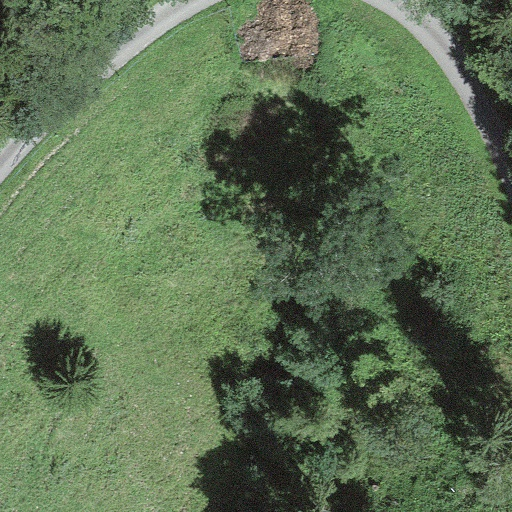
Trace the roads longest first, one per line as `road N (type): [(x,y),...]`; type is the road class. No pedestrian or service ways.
road 1 (track): [(0,155),(97,62),(190,0)]
road 2 (track): [(404,0),(444,37),(511,159)]
